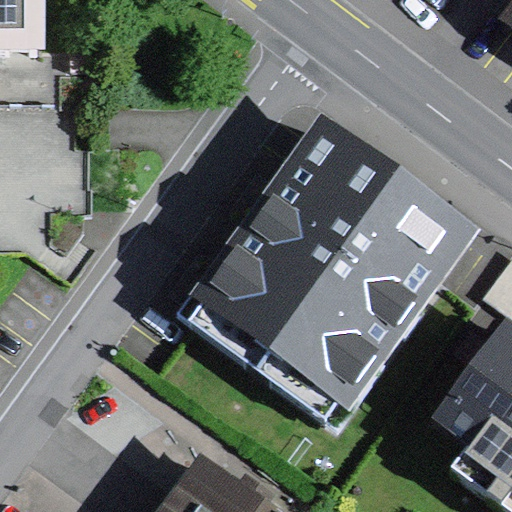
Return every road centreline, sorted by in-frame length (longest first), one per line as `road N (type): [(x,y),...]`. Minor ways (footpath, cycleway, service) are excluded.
road 1 (residential): [(318,23),(0,464)]
road 2 (secondary): [(318,23),(511,169)]
